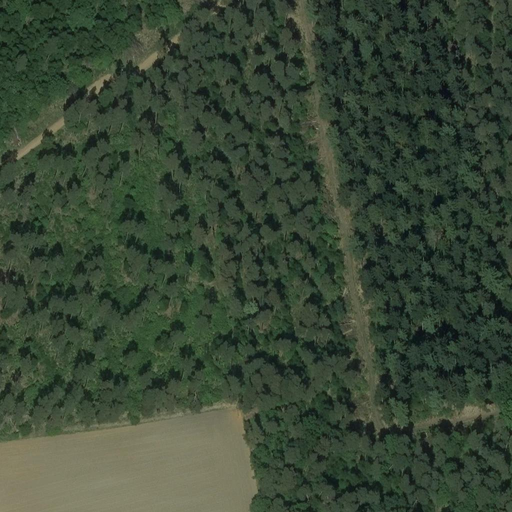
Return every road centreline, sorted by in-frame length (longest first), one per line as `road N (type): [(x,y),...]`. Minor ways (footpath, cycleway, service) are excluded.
road 1 (track): [(511,419),(490,413),(404,431),(378,422),(302,0)]
road 2 (track): [(224,0),(0,168)]
